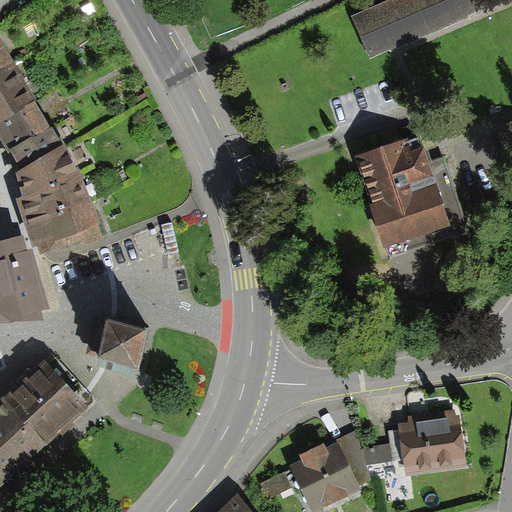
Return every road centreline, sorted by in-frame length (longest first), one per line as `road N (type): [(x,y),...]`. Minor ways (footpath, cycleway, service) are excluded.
road 1 (primary): [(252,327),(251,279),(223,176),(131,0)]
road 2 (residential): [(247,380),(358,381),(454,366),(511,347)]
road 3 (residential): [(46,336),(94,397),(91,422),(0,503)]
road 4 (unclassified): [(63,307),(104,302),(252,327)]
road 5 (primary): [(166,511),(197,477),(247,380)]
road 6 (residential): [(63,307),(47,288),(0,175)]
